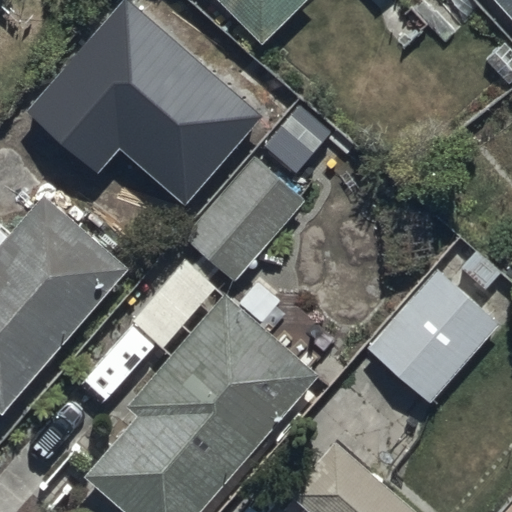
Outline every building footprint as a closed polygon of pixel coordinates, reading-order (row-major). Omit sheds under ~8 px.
[(226,0),(267,41),(307,0),(226,0)] [(511,0),(499,0),(511,13),(511,0)] [(61,53),(0,121),(0,140),(70,199),(125,138),(98,114),(112,98),(61,53)] [(246,75),(221,103),(258,136),(283,108),(246,75)] [(306,198),(258,154),(189,231),(237,274),(306,198)] [(0,404),(6,409),(132,265),(46,190),(0,243),(0,404)] [(436,401),(503,320),(473,296),(496,268),(474,249),(451,277),(432,261),(365,342),(436,401)] [(219,282),(187,255),(135,316),(167,344),(219,282)] [(88,469),(137,511),(196,511),(320,368),(228,288),(130,402),(140,410),(88,469)] [(421,511),(338,438),(292,490),(316,511),(421,511)] [(511,511),(511,501),(503,511),(511,511)]
